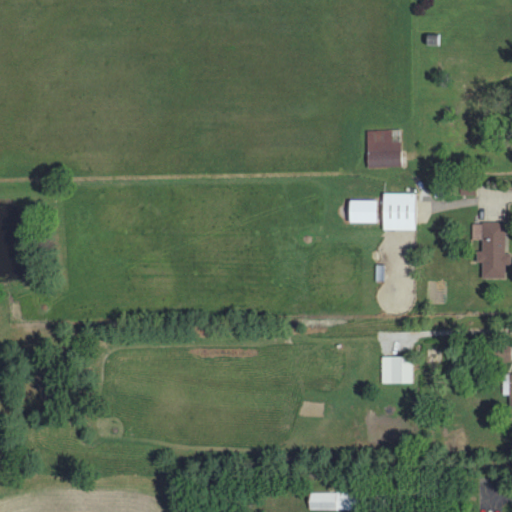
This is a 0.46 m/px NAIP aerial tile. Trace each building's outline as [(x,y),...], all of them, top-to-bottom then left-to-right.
[(366,131),(367,168),(401,167),(400,140),(391,141),(391,130),(366,131)] [(475,196),(476,187),(460,186),(460,196),(475,196)] [(380,230),(413,231),(414,193),(381,192),(380,230)] [(347,223),(374,223),(374,200),(346,200),(347,223)] [(504,254),(505,223),(472,222),(471,239),(481,240),(480,251),(476,251),(476,262),(480,262),(480,278),(504,279),(504,264),(510,265),(510,254),(504,254)] [(381,384),(411,383),(410,356),(381,356),(381,384)] [(309,491),(308,509),(352,510),(353,492),(309,491)]
